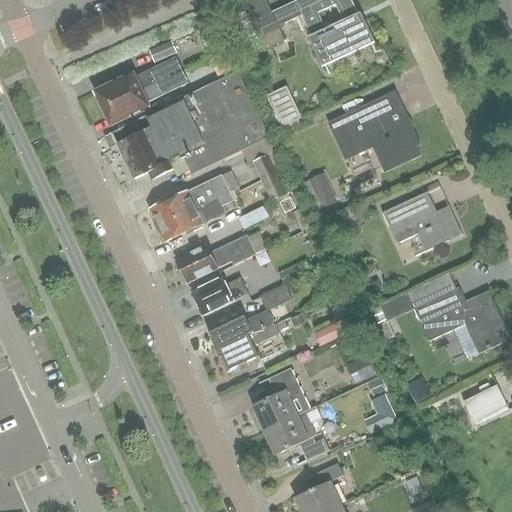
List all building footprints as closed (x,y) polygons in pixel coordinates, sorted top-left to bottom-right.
[(349,0),(298,0),(293,3),(294,4),(250,24),(264,53),(285,43),(278,27),(300,17),(323,67),(370,46),(349,0)] [(204,55),(208,62),(230,51),(217,23),(206,28),(216,49),(204,55)] [(154,66),(181,54),(176,43),(149,54),(154,66)] [(241,73),(230,51),(208,62),(211,70),(223,64),(230,78),(241,73)] [(175,62),(135,81),(133,78),(96,96),(103,111),(181,73),(175,62)] [(181,73),(103,111),(104,114),(102,115),(108,126),(110,125),(111,128),(148,110),(147,106),(187,87),(181,73)] [(146,119),(112,137),(135,183),(148,177),(153,187),(174,176),(176,179),(190,172),(193,179),(205,173),(269,141),(237,76),(146,119)] [(395,94),(329,125),(345,159),(377,144),(389,170),(384,172),(384,173),(420,157),(417,150),(421,148),(407,119),(393,126),(382,101),(396,95),(395,94)] [(296,109),(276,118),(281,129),(301,119),(296,109)] [(260,179),(274,173),(267,157),(253,164),(260,179)] [(274,173),(260,179),(266,193),(280,186),(274,173)] [(216,202),(219,209),(237,201),(234,194),(230,195),(222,178),(186,196),(186,195),(181,197),(178,197),(170,200),(167,204),(149,213),(157,230),(216,202)] [(337,203),(331,190),(318,196),(312,182),(306,185),(318,212),(337,203)] [(266,193),(271,204),(289,195),(284,184),(280,186),(266,193)] [(394,242),(409,235),(415,232),(425,254),(461,238),(448,211),(436,217),(426,195),(382,215),(394,242)] [(216,202),(157,230),(164,245),(203,227),(202,226),(223,216),(219,209),(216,202)] [(269,205),(244,216),(249,227),(274,216),(269,205)] [(309,229),(300,210),(293,214),(301,230),(303,232),(309,229)] [(248,238),(236,243),(245,262),(256,256),(248,238)] [(236,243),(226,249),(233,263),(234,267),(245,262),(236,243)] [(226,249),(224,249),(210,256),(207,248),(204,250),(203,247),(194,251),(195,254),(176,263),(177,266),(174,268),(179,277),(182,275),(187,287),(232,265),(231,264),(233,263),(226,249)] [(279,275),(284,286),(312,272),(306,261),(279,275)] [(247,296),(240,282),(226,289),(226,288),(222,281),(192,296),(190,297),(196,311),(199,310),(202,318),(246,297),(247,296)] [(368,286),(373,296),(383,291),(378,281),(368,286)] [(292,300),(286,286),(260,298),(266,312),(292,300)] [(459,291),(414,312),(429,344),(454,332),(468,361),(479,356),(511,341),(489,294),(466,305),(459,291)] [(215,352),(218,350),(273,325),(268,313),(247,323),(245,320),(211,336),(208,332),(206,334),(215,352)] [(306,323),(302,316),(290,321),(294,329),(306,323)] [(343,321),(314,335),(320,347),(349,333),(343,321)] [(279,338),(273,325),(218,350),(229,375),(259,361),(254,349),(279,338)] [(358,352),(352,341),(341,346),(347,357),(358,352)] [(357,384),(375,376),(369,362),(350,370),(357,384)] [(268,381),(276,399),(253,410),(264,434),(297,418),(283,388),(296,382),(290,371),(268,381)] [(385,392),(380,380),(368,385),(373,397),(385,392)] [(489,398),(493,408),(510,400),(505,390),(489,398)] [(385,396),(371,402),(377,416),(364,422),(371,435),(398,422),(385,396)] [(315,446),(312,439),(316,437),(310,425),(322,420),(317,409),(297,418),(264,434),(275,457),(299,446),(307,463),(329,453),(324,442),(315,446)] [(300,511),(332,511),(342,508),(331,484),(344,478),(338,467),(305,482),(310,494),(295,500),(300,511)] [(437,511),(432,501),(410,511),(437,511)]
